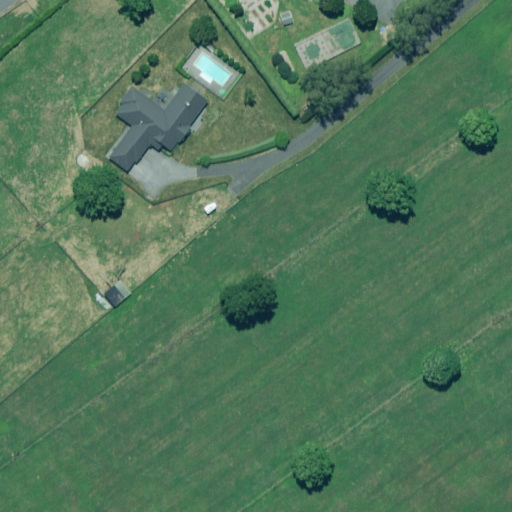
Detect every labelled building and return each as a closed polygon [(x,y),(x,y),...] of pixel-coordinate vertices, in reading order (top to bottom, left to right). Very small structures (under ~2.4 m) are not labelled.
[(296,8),(281,14),(286,27),(301,21),(296,8)] [(301,24),(289,28),(293,40),(305,37),(301,24)] [(222,44),(206,33),(199,44),(215,54),(222,44)] [(181,140),(182,141),(192,128),(190,127),(209,101),(186,84),(168,108),(157,100),(159,98),(147,89),(143,94),(134,87),(124,100),(126,102),(118,114),(134,126),(111,158),(132,173),(156,139),(173,152),(181,140)] [(93,163),(94,161),(93,158),(92,156),(91,154),(88,153),(86,152),(83,152),(81,153),(79,155),(78,157),(77,160),(78,162),(79,165),(80,167),(83,168),(85,168),(88,168),(90,167),(92,165),(93,163)] [(135,295),(123,279),(106,293),(118,308),(135,295)]
